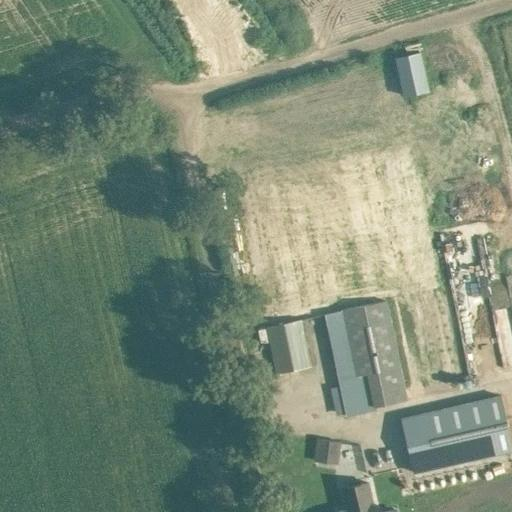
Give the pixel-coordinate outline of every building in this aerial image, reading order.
[(420,51),(403,54),(411,94),(429,90),(420,51)] [(402,97),(385,101),(422,281),(439,278),(402,97)] [(404,286),(421,282),(383,102),(367,105),(404,286)] [(384,290),(402,286),(365,106),(347,110),(384,290)] [(326,114),(364,294),(382,290),(344,110),(326,114)] [(361,295),(324,116),(307,119),(344,298),(361,295)] [(305,121),(289,124),(325,302),(341,299),(305,121)] [(307,306),(324,303),(286,125),(270,128),(307,306)] [(250,132),(287,310),(306,307),(268,128),(250,132)] [(207,134),(218,185),(235,181),(224,130),(207,134)] [(248,133),(232,136),(269,314),(285,311),(248,133)] [(265,302),(241,191),(225,194),(248,305),(265,302)] [(453,221),(447,192),(430,196),(436,225),(453,221)] [(446,241),(466,367),(478,365),(479,367),(501,364),(481,235),(446,241)] [(424,292),(443,382),(459,378),(441,289),(424,292)] [(424,385),(441,382),(423,293),(406,296),(424,385)] [(340,310),(324,313),(337,381),(345,416),(377,410),(376,405),(405,400),(385,301),(340,310)] [(275,373),(311,365),(301,318),(265,326),(266,327),(268,340),(275,373)] [(266,327),(258,329),(261,342),(268,340),(266,327)] [(511,448),(511,445),(500,395),(402,418),(414,471),(511,448)] [(338,464),(341,441),(316,437),(313,460),(338,464)] [(346,508),(335,511),(334,511),(395,511),(394,505),(375,510),(373,502),(372,502),(367,482),(360,483),(341,488),(346,508)]
